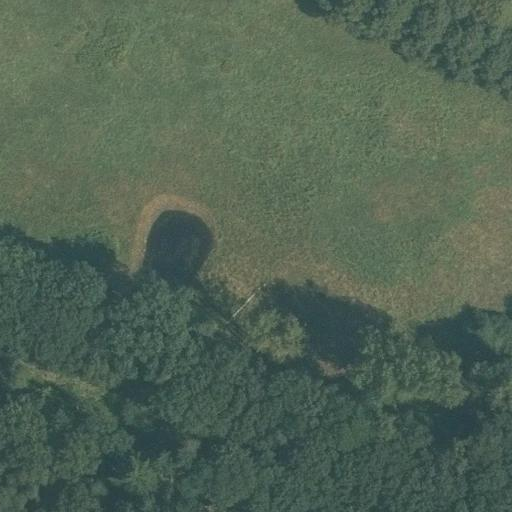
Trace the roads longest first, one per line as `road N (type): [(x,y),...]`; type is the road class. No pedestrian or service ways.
road 1 (track): [(190,511),(0,426)]
road 2 (track): [(511,50),(402,0)]
